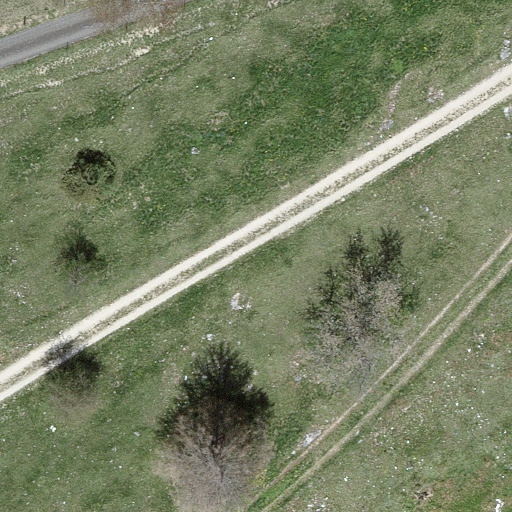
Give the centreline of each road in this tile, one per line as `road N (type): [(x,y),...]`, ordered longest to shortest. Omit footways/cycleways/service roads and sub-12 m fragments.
road 1 (track): [(0,387),(511,75)]
road 2 (track): [(255,511),(511,254)]
road 3 (unclassified): [(0,48),(148,0)]
